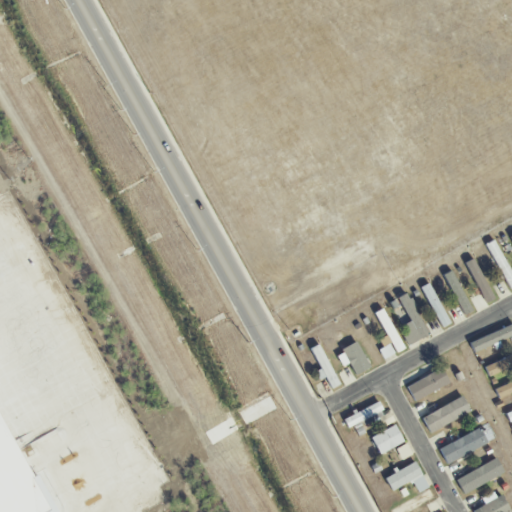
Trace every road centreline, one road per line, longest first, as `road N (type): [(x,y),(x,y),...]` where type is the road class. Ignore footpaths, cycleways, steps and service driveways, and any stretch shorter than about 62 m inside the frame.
road 1 (tertiary): [(78,0),(360,511)]
road 2 (residential): [(511,305),(309,419)]
road 3 (residential): [(383,378),(456,511)]
